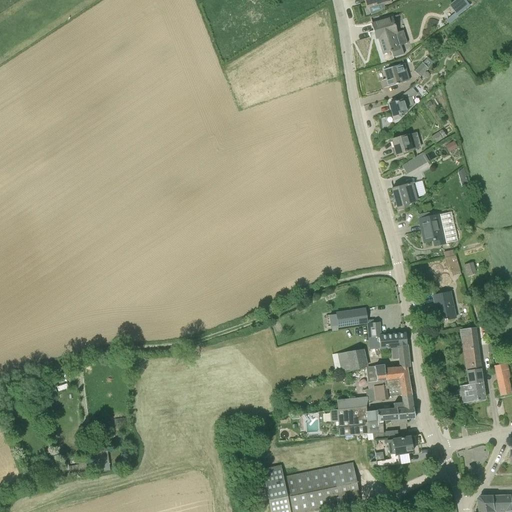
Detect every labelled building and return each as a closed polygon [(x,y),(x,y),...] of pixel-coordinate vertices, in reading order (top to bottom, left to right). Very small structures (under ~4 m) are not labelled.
[(364,0),(367,8),(367,7),(369,7),(371,15),(385,9),(384,5),(391,3),(390,0),(364,0)] [(454,13),(457,17),(471,6),(465,0),(456,0),(449,6),(454,13)] [(457,17),(454,13),(448,17),(452,21),(457,17)] [(371,24),(376,39),(378,39),(383,54),(391,51),(393,58),(403,55),(400,45),(398,46),(395,35),(398,34),(393,17),(381,21),(371,24)] [(448,47),(444,55),(451,59),(455,52),(448,47)] [(423,63),(428,68),(433,62),(428,57),(423,63)] [(422,63),(414,71),(420,77),(428,68),(423,63),(422,63)] [(394,85),(409,81),(404,64),(393,67),(390,68),(387,69),(383,70),(386,79),(382,80),(384,88),(394,85)] [(408,112),(407,108),(413,106),(414,105),(412,98),(417,94),(412,87),(402,95),(403,100),(389,104),(394,120),(403,117),(402,114),(408,112)] [(450,126),(439,133),(438,132),(431,138),(435,144),(443,139),(442,138),(453,132),(450,126)] [(396,155),(413,150),(420,148),(416,132),(409,135),(391,140),(396,155)] [(454,141),(445,146),(449,153),(458,148),(454,141)] [(423,153),(402,166),(407,174),(428,162),(423,153)] [(458,173),(462,187),(468,182),(464,168),(458,173)] [(392,189),(395,199),(416,194),(413,183),(392,189)] [(417,200),(416,194),(395,199),(397,210),(409,207),(408,204),(415,202),(415,201),(417,200)] [(446,244),(440,215),(439,213),(433,215),(430,213),(420,215),(418,217),(424,243),(433,241),(434,246),(446,244)] [(445,258),(447,267),(450,266),(453,276),(461,273),(456,255),(455,255),(445,258)] [(464,265),(467,276),(476,273),(473,263),(464,265)] [(447,320),(457,318),(451,292),(442,294),(432,296),(434,306),(436,305),(437,309),(435,309),(438,322),(447,320)] [(338,327),(368,322),(365,309),(336,313),(338,327)] [(381,349),(392,348),(407,346),(406,334),(380,336),(379,322),(367,324),(368,334),(369,350),(381,349)] [(481,375),(480,369),(476,328),(461,330),(467,371),(468,385),(469,387),(482,385),(481,375)] [(408,358),(407,346),(392,348),(393,360),(399,359),(408,358)] [(366,367),(367,367),(364,349),(332,355),(336,374),(366,367)] [(509,384),(508,377),(510,377),(507,363),(495,366),(499,386),(500,396),(511,394),(509,384)] [(409,367),(409,366),(400,367),(385,368),(384,365),(367,367),(366,367),(368,382),(408,378),(406,368),(409,367)] [(54,375),(40,379),(43,392),(58,387),(54,375)] [(401,396),(411,395),(408,379),(368,385),(368,389),(366,389),(367,397),(337,400),(338,410),(366,407),(368,401),(370,402),(372,402),(376,401),(374,387),(384,386),(385,389),(388,389),(389,397),(401,396)] [(482,385),(469,387),(468,385),(464,386),(467,402),(469,402),(485,399),(482,385)] [(388,400),(387,397),(389,397),(388,389),(385,389),(384,386),(374,387),(376,401),(388,400)] [(393,409),(378,410),(378,421),(391,420),(407,420),(415,418),(411,395),(401,396),(402,403),(393,404),(393,409)] [(338,410),(328,411),(328,415),(330,416),(330,422),(339,422),(340,436),(373,433),(373,438),(383,437),(383,433),(384,433),(383,424),(379,425),(378,421),(378,410),(367,411),(366,407),(338,410)] [(43,408),(34,411),(36,419),(45,417),(43,408)] [(114,420),(115,428),(124,426),(123,420),(114,420)] [(387,441),(389,455),(390,459),(391,459),(376,462),(377,468),(400,464),(409,463),(408,454),(408,453),(412,452),(410,437),(400,439),(393,440),(392,436),(383,438),(384,441),(387,441)] [(107,450),(93,452),(96,473),(110,471),(107,450)] [(68,464),(61,465),(65,478),(87,474),(86,462),(78,462),(79,465),(69,467),(68,464)] [(311,511),(360,502),(352,463),(283,477),(281,466),(262,469),(270,511),(311,511)] [(511,498),(506,498),(506,496),(480,496),(478,499),(479,511),(489,511),(511,509),(511,498)]
